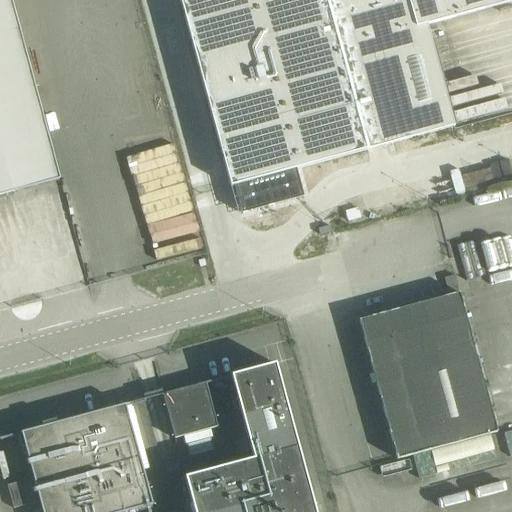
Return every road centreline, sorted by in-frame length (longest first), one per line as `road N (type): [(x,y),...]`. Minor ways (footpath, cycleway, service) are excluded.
road 1 (unclassified): [(0,364),(446,240)]
road 2 (unknown): [(127,330),(47,0)]
road 3 (unknown): [(384,511),(365,487),(318,333),(310,279)]
